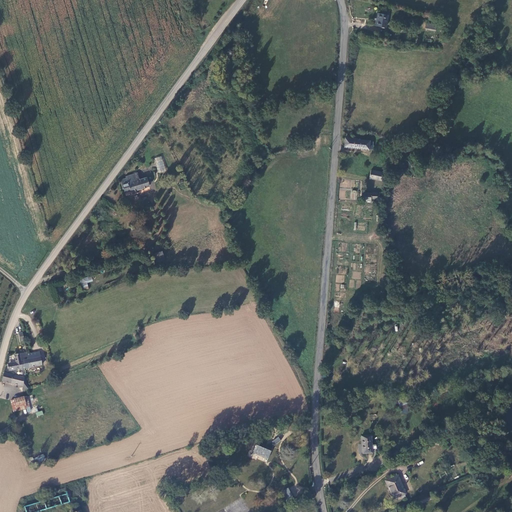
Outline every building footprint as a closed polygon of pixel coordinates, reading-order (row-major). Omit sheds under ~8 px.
[(371,26),(382,27),(384,15),(373,13),(371,26)] [(345,138),(344,147),(368,149),(369,141),(345,138)] [(153,160),(158,173),(165,170),(161,157),(153,160)] [(371,170),(369,178),(381,180),(383,172),(371,170)] [(126,178),(121,180),(125,193),(130,191),(130,192),(149,186),(147,177),(139,180),(137,173),(125,177),(126,178)] [(362,193),(362,201),(371,201),(371,199),(377,199),(377,194),(376,194),(376,193),(373,193),(362,193)] [(133,225),(129,226),(134,238),(138,237),(133,225)] [(153,253),(155,262),(165,260),(163,251),(153,253)] [(88,289),(88,282),(92,282),(92,276),(80,278),(81,289),(88,289)] [(39,352),(27,354),(28,359),(24,360),(25,369),(42,365),(39,352)] [(13,363),(9,364),(10,371),(25,369),(24,360),(28,359),(27,354),(26,353),(15,355),(16,363),(13,364),(13,363)] [(26,378),(4,373),(2,382),(23,387),(22,390),(29,389),(26,378)] [(24,397),(13,400),(16,411),(27,408),(24,397)] [(361,436),(362,454),(372,453),(372,450),(372,445),(371,436),(361,436)] [(278,437),(272,442),(275,445),(281,441),(278,437)] [(257,442),(253,453),(268,459),(272,448),(257,442)] [(386,480),(392,494),(391,494),(393,499),(397,497),(404,494),(405,494),(403,489),(402,489),(399,480),(398,476),(386,480)] [(40,502),(24,507),(25,511),(38,511),(70,502),(65,488),(38,496),(40,502)] [(289,488),(283,491),(288,501),(294,498),(289,488)]
